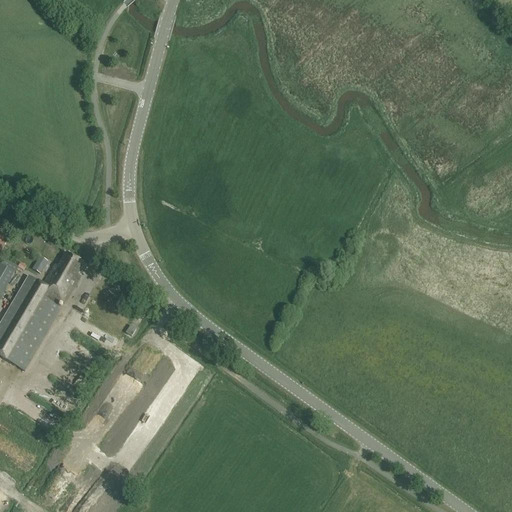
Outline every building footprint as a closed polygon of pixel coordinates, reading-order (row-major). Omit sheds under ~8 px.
[(9,237),(0,232),(0,254),(6,242),(9,237)] [(43,285),(29,277),(0,326),(0,357),(25,372),(61,309),(57,307),(60,303),(63,305),(80,276),(77,275),(84,263),(66,253),(59,266),(56,264),(43,285)] [(0,300),(15,275),(0,265),(0,300)] [(126,333),(131,337),(136,330),(131,326),(126,333)] [(8,480),(3,485),(13,494),(17,488),(8,480)]
